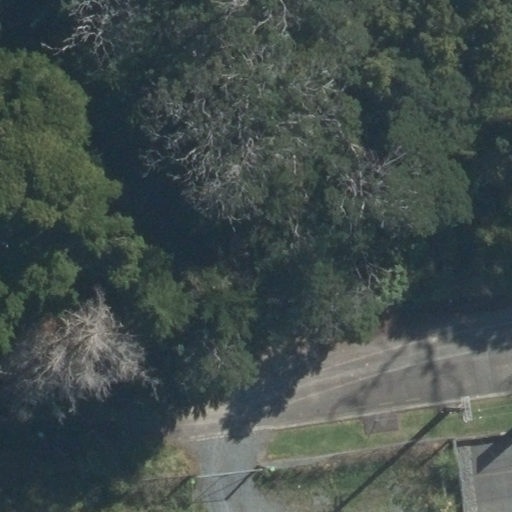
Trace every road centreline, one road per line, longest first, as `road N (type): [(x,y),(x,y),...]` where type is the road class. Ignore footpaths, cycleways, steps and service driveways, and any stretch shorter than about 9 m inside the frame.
road 1 (residential): [(165,401),(511,348)]
road 2 (track): [(165,401),(0,398)]
